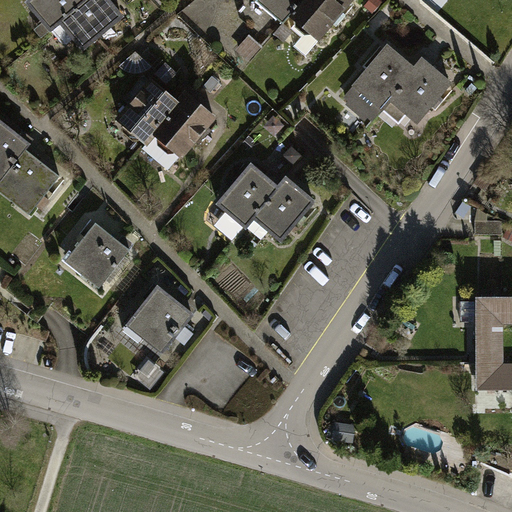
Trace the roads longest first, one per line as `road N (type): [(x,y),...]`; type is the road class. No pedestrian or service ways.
road 1 (residential): [(265,455),(511,85)]
road 2 (residential): [(265,455),(0,383)]
road 3 (residential): [(446,511),(265,455)]
